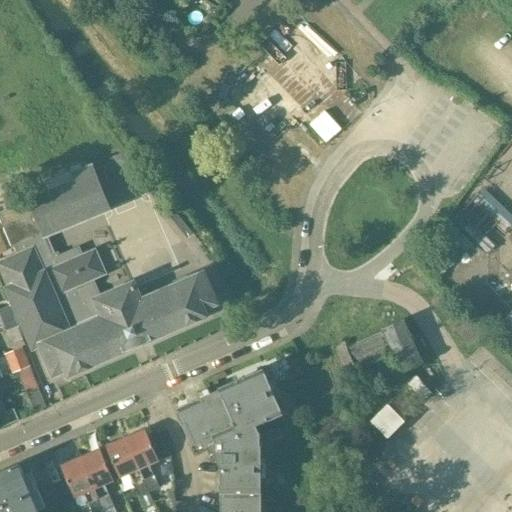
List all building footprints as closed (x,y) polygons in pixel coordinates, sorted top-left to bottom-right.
[(258,75),(308,129),(345,94),(295,40),(258,75)] [(112,157),(129,178),(141,168),(127,151),(112,157)] [(205,310),(213,306),(212,304),(215,303),(202,273),(140,298),(133,282),(101,295),(94,278),(106,273),(95,247),(83,252),(80,243),(60,251),(59,248),(51,251),(44,236),(110,208),(92,165),(72,174),(75,181),(0,212),(0,218),(12,247),(15,245),(19,253),(0,261),(0,268),(8,287),(6,288),(32,349),(40,345),(53,374),(65,369),(68,375),(90,366),(90,365),(207,316),(205,310)] [(486,194),(461,217),(487,245),(511,223),(486,194)] [(0,316),(2,323),(0,324),(0,332),(0,333),(6,330),(6,329),(17,324),(10,305),(0,309),(0,316)] [(511,313),(500,326),(511,337),(511,313)] [(310,435),(327,451),(357,421),(388,393),(387,391),(403,377),(400,369),(419,360),(402,318),(381,327),(382,330),(345,346),(343,342),(334,345),(346,373),(374,360),(381,376),(369,388),(368,386),(360,394),(365,400),(349,414),(341,405),(310,435)] [(6,329),(6,330),(11,341),(22,336),(17,324),(6,329)] [(15,372),(19,370),(29,367),(21,347),(7,353),(14,369),(15,372)] [(27,392),(37,388),(30,368),(20,371),(27,392)] [(218,389),(218,391),(177,409),(194,451),(210,444),(220,468),(220,493),(220,511),(259,511),(259,445),(259,434),(254,424),(281,413),(262,370),(218,389)] [(45,407),(37,388),(27,392),(25,393),(24,394),(27,404),(31,413),(36,411),(45,408),(45,407)] [(0,413),(0,425),(8,422),(4,412),(0,413)] [(148,491),(158,487),(147,463),(157,458),(144,429),(125,438),(148,491)] [(152,433),(160,450),(170,446),(163,429),(152,433)] [(105,446),(118,476),(127,472),(137,496),(148,491),(125,438),(105,446)] [(114,511),(112,506),(102,483),(112,478),(99,448),(79,457),(103,511),(114,511)] [(103,511),(79,457),(59,466),(72,495),(82,491),(90,511),(103,511)] [(0,470),(0,505),(37,490),(29,472),(22,475),(17,464),(0,470)] [(0,505),(0,511),(36,511),(44,508),(37,490),(0,505)] [(172,511),(184,511),(185,502),(173,501),(172,511)]
